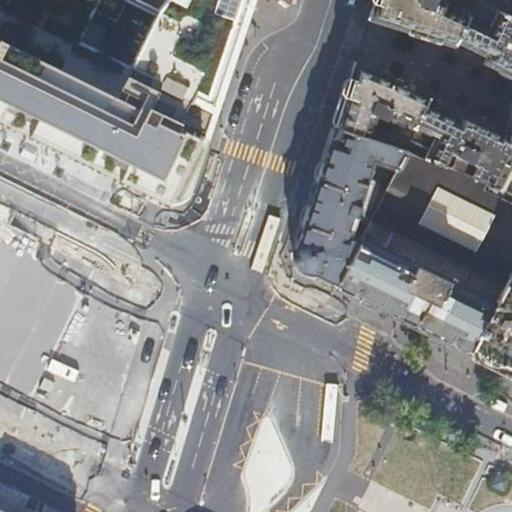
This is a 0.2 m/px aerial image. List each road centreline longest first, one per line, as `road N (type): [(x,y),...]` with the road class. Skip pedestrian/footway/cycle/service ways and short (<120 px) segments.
road 1 (trunk): [(471,511),(0,278)]
road 2 (trunk): [(0,369),(300,511)]
road 3 (residential): [(511,432),(229,290)]
road 4 (tertiary): [(322,25),(291,91),(229,290)]
road 5 (residential): [(229,290),(142,231),(0,160)]
road 6 (tertiary): [(229,290),(201,308),(144,511)]
road 7 (tertiary): [(169,511),(182,499),(236,319),(229,290)]
road 8 (residential): [(322,25),(506,103)]
